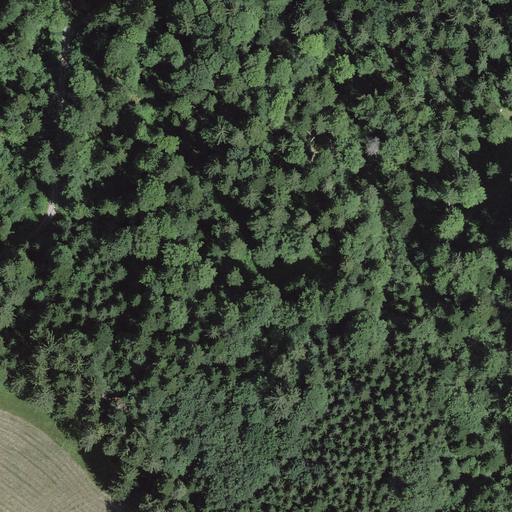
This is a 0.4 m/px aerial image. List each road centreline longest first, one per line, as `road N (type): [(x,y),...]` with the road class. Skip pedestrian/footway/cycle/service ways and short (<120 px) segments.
road 1 (track): [(56,209),(131,270),(328,266)]
road 2 (track): [(66,0),(56,209),(0,259)]
